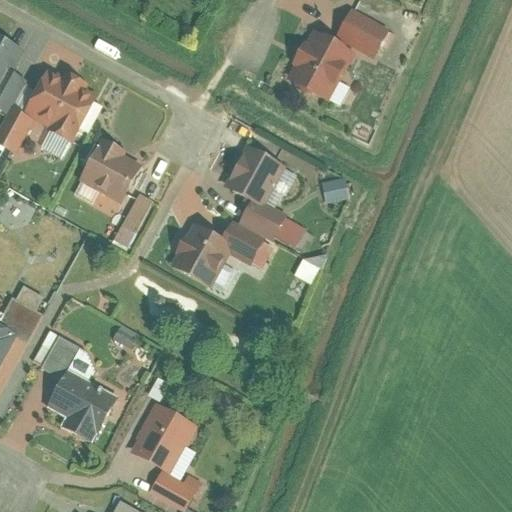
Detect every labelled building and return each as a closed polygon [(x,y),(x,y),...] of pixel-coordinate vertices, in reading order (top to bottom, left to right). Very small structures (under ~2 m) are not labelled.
[(319,29),(292,85),(347,111),(358,87),(350,83),(364,53),(380,60),(395,29),(358,11),(344,41),(319,29)] [(0,33),(0,109),(13,117),(35,80),(21,72),(33,53),(0,33)] [(32,87),(0,142),(0,178),(15,153),(21,157),(41,123),(54,131),(45,148),(66,160),(76,144),(80,146),(107,99),(60,72),(46,95),(32,87)] [(110,138),(86,180),(130,205),(152,168),(133,157),(136,153),(110,138)] [(257,203),(246,226),(280,243),(282,240),(299,248),(310,226),(280,211),(300,171),(255,148),(234,191),(257,203)] [(328,181),(332,205),(358,200),(354,177),(328,181)] [(118,244),(133,253),(161,202),(145,194),(118,244)] [(202,222),(177,268),(221,292),(236,264),(265,280),(282,249),(240,226),(233,239),(202,222)] [(308,260),(299,279),(317,288),(326,269),(308,260)] [(0,376),(5,379),(26,338),(33,342),(48,315),(43,312),(50,298),(31,288),(23,302),(19,300),(10,317),(0,311),(0,376)] [(124,328),(117,341),(136,351),(143,337),(124,328)] [(54,331),(37,362),(70,380),(54,409),(74,419),(69,428),(98,444),(103,435),(108,438),(128,401),(97,384),(109,361),(54,331)] [(164,377),(154,398),(167,405),(177,384),(164,377)] [(217,387),(210,402),(236,413),(243,399),(217,387)] [(204,428),(162,406),(136,453),(168,470),(155,495),(187,511),(197,511),(194,510),(209,484),(193,475),(189,483),(177,477),(183,466),(191,470),(199,456),(192,452),(204,428)] [(146,511),(126,501),(119,511),(146,511)]
